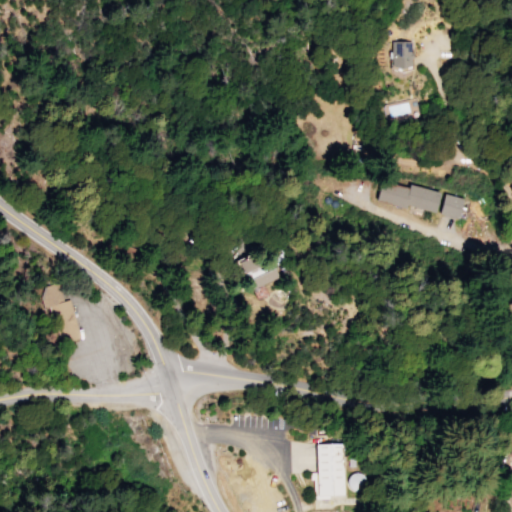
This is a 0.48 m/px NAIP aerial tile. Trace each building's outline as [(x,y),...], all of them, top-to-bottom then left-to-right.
[(391,42),(394,68),(417,66),(414,40),(391,42)] [(384,181),(379,199),(463,220),(468,198),(411,184),(409,187),(384,181)] [(242,256),(273,243),(287,275),(256,288),(242,256)] [(266,280),(261,270),(233,282),(238,292),(266,280)] [(59,282),(65,301),(70,299),(82,338),(53,346),(40,299),(44,286),(59,282)] [(319,444),(346,442),(348,497),(321,498),(319,444)] [(366,487),(368,484),(369,481),(368,478),(367,475),(365,473),(362,472),(359,471),(356,472),(353,473),(351,476),(350,478),(350,482),(351,484),(352,487),(355,489),(358,490),(361,490),(364,489),(366,487)]
